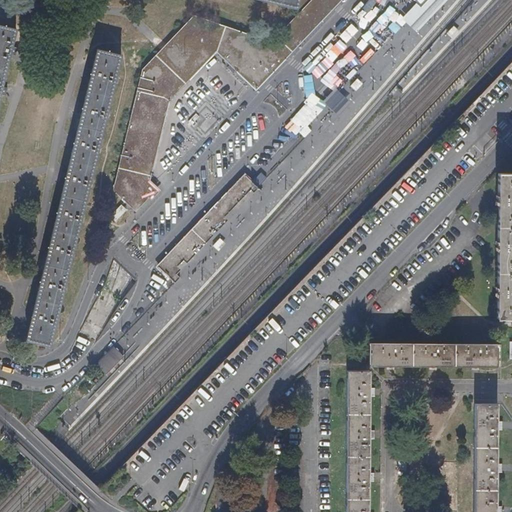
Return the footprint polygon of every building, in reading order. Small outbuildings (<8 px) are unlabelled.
[(257,90),(342,0),(301,0),(300,8),(287,5),(286,12),(293,14),(296,16),(272,42),(192,15),(163,47),(141,70),(113,191),(136,213),(149,199),(152,201),(161,191),(150,181),(169,101),(216,53),(257,90)] [(265,0),(287,5),(300,8),(301,0),(265,0)] [(415,4),(401,18),(405,22),(410,27),(416,33),(447,0),(427,0),(421,7),(420,8),(415,4)] [(0,94),(0,93),(2,85),(10,54),(11,45),(15,29),(0,25),(0,94)] [(49,345),(121,54),(97,48),(92,68),(89,78),(83,102),(81,112),(74,138),(72,148),(66,171),(64,181),(58,206),(55,215),(49,240),(47,250),(41,274),(38,285),(32,309),(30,320),(25,339),(49,345)] [(89,78),(92,68),(86,66),(83,76),(89,78)] [(81,112),(83,102),(77,100),(75,111),(81,112)] [(205,132),(217,119),(206,109),(194,122),(205,132)] [(72,148),(74,138),(68,137),(66,147),(72,148)] [(64,181),(66,171),(60,170),(58,179),(64,181)] [(511,172),(496,173),(495,319),(511,318),(511,172)] [(252,182),(245,175),(156,268),(174,285),(179,279),(176,276),(259,189),(258,187),(265,180),(259,174),(252,182)] [(38,285),(41,274),(35,273),(33,284),(38,285)] [(496,344),(368,343),(368,366),(496,367),(496,344)] [(114,346),(113,345),(95,363),(106,373),(123,355),(114,346)] [(366,511),(368,370),(345,370),(344,511),(366,511)] [(495,403),(473,403),(472,511),(494,511),(495,507),(495,473),(495,465),(495,429),(495,421),(495,403)]
